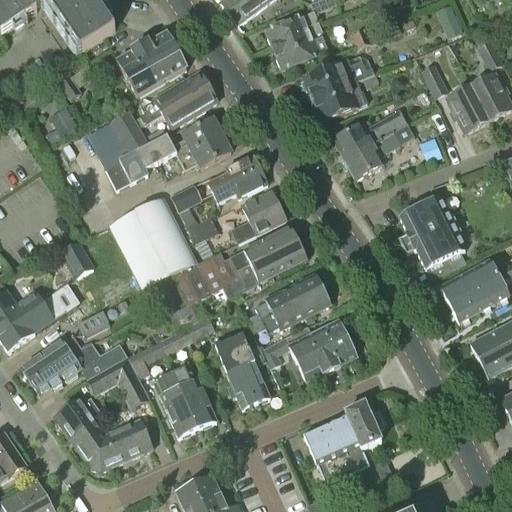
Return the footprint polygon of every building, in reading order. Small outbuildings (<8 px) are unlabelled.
[(0,0),(0,28),(5,36),(36,15),(34,12),(45,5),(80,58),(114,35),(90,0),(0,0)] [(229,0),(219,7),(237,31),(278,0),(229,0)] [(313,17),(314,19),(336,10),(331,0),(328,0),(309,8),(313,17)] [(313,17),(266,37),(274,56),(311,41),(321,37),(314,19),(313,17)] [(461,38),(455,23),(442,29),(448,43),(461,38)] [(371,49),(365,35),(351,41),(357,55),(371,49)] [(166,38),(148,49),(157,65),(144,72),(155,92),(186,75),(166,38)] [(313,45),(311,41),(274,56),(282,75),(327,57),(321,41),(313,45)] [(476,53),(488,78),(503,70),(490,46),(476,53)] [(157,65),(148,49),(116,67),(136,103),(155,92),(144,72),(157,65)] [(308,107),(356,87),(355,87),(373,79),(366,64),(357,61),(346,65),(303,84),(304,85),(301,88),(304,96),(308,96),(309,98),(305,99),(308,107)] [(434,105),(449,98),(434,70),(419,77),(434,105)] [(70,83),(69,82),(58,91),(70,107),(81,98),(78,94),(94,81),(87,71),(70,83)] [(144,120),(133,125),(138,134),(161,121),(208,92),(200,77),(152,106),(140,113),(144,120)] [(470,91),(488,127),(511,114),(511,113),(494,79),(470,91)] [(365,109),(356,87),(308,107),(311,114),(315,113),(316,115),(313,118),(316,125),(320,126),(321,127),(365,109)] [(488,127),(470,91),(446,104),(464,139),(488,127)] [(208,92),(161,121),(169,135),(217,107),(208,92)] [(9,99),(0,105),(0,122),(18,111),(9,99)] [(78,135),(66,113),(49,122),(56,134),(45,140),(50,149),(78,135)] [(138,134),(133,125),(129,118),(89,141),(105,176),(117,198),(131,191),(148,182),(145,176),(175,160),(171,151),(172,150),(166,140),(148,150),(138,134)] [(344,166),(405,131),(398,118),(365,137),(361,130),(332,146),(344,166)] [(183,144),(172,150),(171,151),(175,160),(184,177),(197,170),(199,174),(230,158),(213,125),(182,142),(183,144)] [(407,130),(405,131),(344,166),(355,186),(383,170),(379,162),(400,150),(414,142),(407,130)] [(441,162),(434,143),(419,149),(427,168),(441,162)] [(212,199),(259,175),(252,161),(224,175),(226,179),(207,189),(212,199)] [(259,175),(212,199),(217,208),(235,199),(238,204),(267,190),(259,175)] [(248,226),(230,235),(237,250),(285,226),(271,197),(241,212),(248,226)] [(180,219),(189,214),(183,203),(174,207),(180,219)] [(447,221),(439,204),(400,224),(407,238),(405,239),(406,241),(399,244),(407,259),(413,255),(414,257),(416,256),(417,258),(435,249),(431,241),(456,228),(451,219),(447,221)] [(189,255),(163,205),(109,232),(134,283),(189,255)] [(189,214),(180,219),(185,230),(194,225),(189,214)] [(218,238),(210,222),(187,234),(195,249),(218,238)] [(464,255),(455,238),(459,236),(456,228),(431,241),(435,249),(417,258),(425,275),(464,255)] [(199,266),(183,274),(197,304),(232,288),(228,279),(296,246),(289,233),(224,264),(225,265),(203,275),(199,266)] [(305,265),(296,246),(228,279),(232,288),(254,277),(259,288),(305,265)] [(93,274),(79,248),(60,258),(75,284),(93,274)] [(449,311),(511,277),(506,267),(494,274),(489,266),(439,293),(449,311)] [(511,277),(449,311),(458,329),(508,302),(504,293),(511,288),(511,277)] [(249,332),(321,296),(314,280),(264,305),(265,307),(250,315),(243,319),(249,332)] [(0,342),(45,312),(41,307),(34,297),(15,309),(6,296),(0,300),(0,342)] [(329,311),(321,296),(249,332),(256,345),(279,333),(280,335),(329,311)] [(45,312),(0,342),(0,346),(7,357),(64,318),(52,300),(41,307),(45,312)] [(207,322),(200,307),(168,323),(175,338),(181,335),(207,322)] [(84,328),(94,348),(121,334),(111,315),(84,328)] [(162,317),(152,322),(155,329),(165,325),(162,317)] [(207,322),(181,335),(188,349),(214,336),(207,322)] [(307,332),(295,338),(299,346),(305,344),(312,359),(329,351),(339,372),(356,364),(338,326),(311,340),(307,332)] [(478,367),(511,349),(511,326),(469,349),(478,367)] [(188,349),(181,335),(175,338),(158,346),(165,361),(188,349)] [(234,363),(249,357),(248,355),(257,351),(250,337),(242,340),(240,335),(213,347),(231,390),(226,393),(231,403),(236,403),(241,416),(254,410),(234,363)] [(299,346),(295,338),(285,343),(289,350),(287,351),(306,389),(339,372),(329,351),(312,359),(305,344),(299,346)] [(30,388),(81,353),(72,341),(63,347),(62,346),(20,374),(30,388)] [(165,361),(158,346),(127,361),(139,384),(149,379),(145,370),(165,361)] [(81,353),(30,388),(39,402),(52,393),(54,395),(61,390),(60,388),(80,375),(86,385),(107,373),(127,361),(119,348),(99,360),(91,348),(81,353)] [(511,349),(478,367),(488,384),(511,371),(511,349)] [(264,364),(275,359),(271,350),(260,356),(264,364)] [(269,404),(249,357),(234,363),(254,410),(269,404)] [(150,406),(139,384),(127,361),(107,373),(116,390),(130,415),(150,406)] [(186,368),(170,375),(173,380),(194,426),(195,426),(199,434),(215,427),(198,386),(195,387),(186,368)] [(107,373),(86,385),(85,386),(95,402),(116,390),(107,373)] [(194,426),(173,380),(157,387),(164,402),(160,404),(178,443),(199,434),(195,426),(194,426)] [(507,422),(511,419),(511,398),(499,406),(507,422)] [(70,445),(96,427),(92,420),(99,415),(90,403),(83,408),(80,404),(54,423),(70,445)] [(361,455),(381,446),(375,435),(379,433),(380,430),(376,421),(373,419),(369,421),(364,410),(344,419),(346,422),(303,441),(316,471),(359,452),(361,455)] [(139,425),(114,436),(118,446),(109,451),(111,457),(104,460),(110,473),(152,455),(139,425)] [(105,440),(96,427),(70,445),(90,474),(100,477),(110,473),(104,460),(111,457),(109,451),(118,446),(114,436),(105,440)] [(0,465),(15,455),(4,440),(0,442),(0,465)] [(25,471),(15,455),(0,465),(0,486),(6,483),(7,484),(25,471)] [(385,463),(374,468),(384,492),(396,487),(385,463)] [(224,511),(211,482),(189,492),(199,511),(238,511),(237,509),(230,511),(224,511)] [(0,508),(0,511),(50,511),(37,488),(0,508)] [(199,511),(189,492),(175,498),(180,511),(199,511)] [(336,511),(332,501),(309,511),(308,511),(336,511)]
